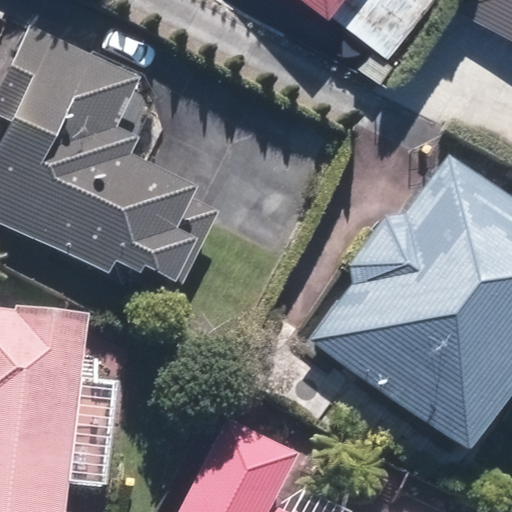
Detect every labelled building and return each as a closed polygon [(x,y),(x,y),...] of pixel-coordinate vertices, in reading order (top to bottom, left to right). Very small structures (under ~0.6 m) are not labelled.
[(281,0),(310,22),(327,0),(281,0)] [(511,0),(449,0),(444,10),(511,46),(511,0)] [(0,238),(89,283),(95,273),(119,285),(122,278),(155,295),(161,284),(173,290),(210,217),(177,200),(178,198),(113,165),(122,148),(100,137),(126,86),(19,32),(0,70),(0,238)] [(300,345),(446,462),(511,373),(511,222),(437,163),(392,221),(375,222),(339,272),(341,290),(300,345)] [(300,200),(248,172),(221,223),(272,251),(300,200)] [(0,511),(50,511),(74,322),(4,313),(4,317),(0,316),(0,511)] [(256,511),(283,462),(216,426),(170,511),(256,511)]
